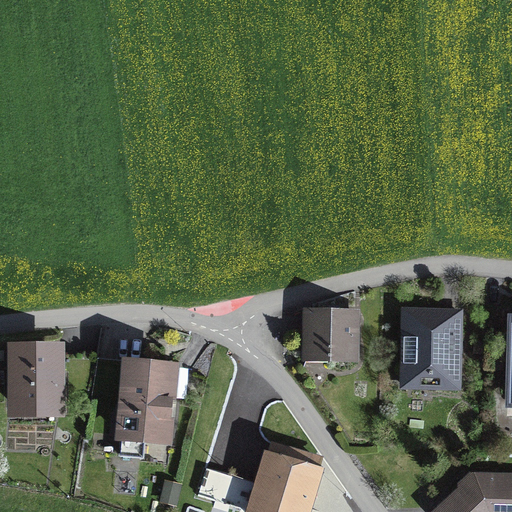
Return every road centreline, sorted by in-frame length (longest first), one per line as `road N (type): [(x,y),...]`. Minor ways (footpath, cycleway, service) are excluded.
road 1 (residential): [(511,271),(414,267),(260,310),(233,342)]
road 2 (unclassified): [(233,342),(127,322),(0,329)]
road 3 (unclassified): [(376,511),(260,354),(233,342)]
